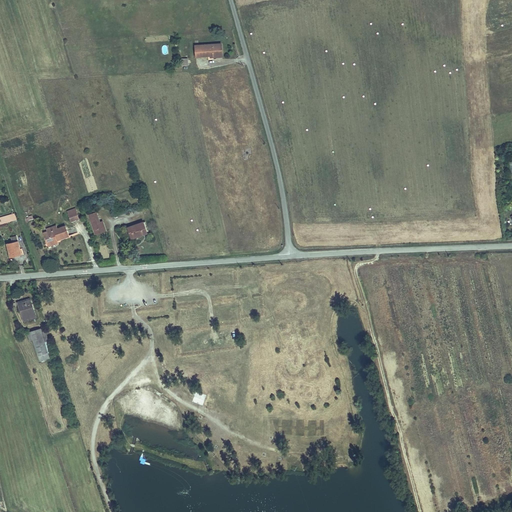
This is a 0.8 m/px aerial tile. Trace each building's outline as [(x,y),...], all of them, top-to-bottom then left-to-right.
[(222,44),(196,46),(196,57),(210,56),(210,53),(213,53),(213,56),(218,56),(218,55),(223,54),(222,44)] [(71,213),(74,221),(82,218),(79,210),(71,213)] [(16,212),(0,216),(0,224),(18,219),(16,212)] [(96,213),(89,216),(96,235),(106,231),(103,221),(99,222),(96,213)] [(145,224),(129,229),(132,239),(148,234),(145,224)] [(46,233),(49,243),(60,240),(72,235),(69,225),(68,225),(60,228),(59,225),(55,227),(56,230),(50,232),(46,233)] [(18,242),(7,244),(10,257),(21,255),(18,242)] [(37,319),(31,301),(19,305),(26,323),(37,319)] [(45,330),(31,334),(39,358),(49,355),(44,343),(49,341),(45,330)] [(41,363),(50,360),(49,355),(39,358),(41,363)] [(190,366),(194,366),(194,361),(184,361),(185,371),(190,371),(190,366)] [(197,371),(189,371),(189,383),(197,383),(197,371)] [(209,388),(199,384),(196,392),(206,396),(209,388)] [(202,406),(206,396),(196,392),(192,402),(202,406)]
